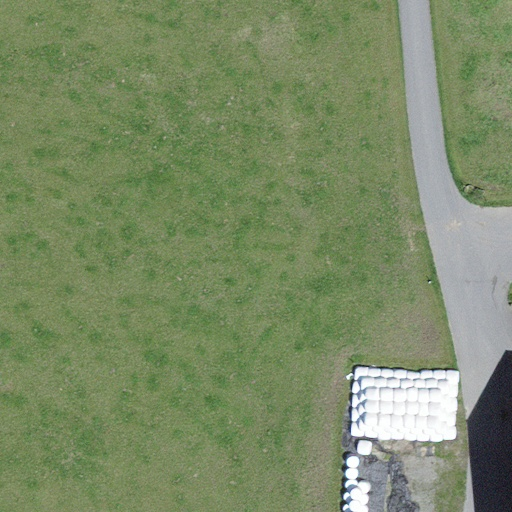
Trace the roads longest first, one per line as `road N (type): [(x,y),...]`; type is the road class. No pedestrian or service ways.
road 1 (track): [(451,251),(480,364),(488,511)]
road 2 (track): [(414,0),(432,164),(451,251)]
